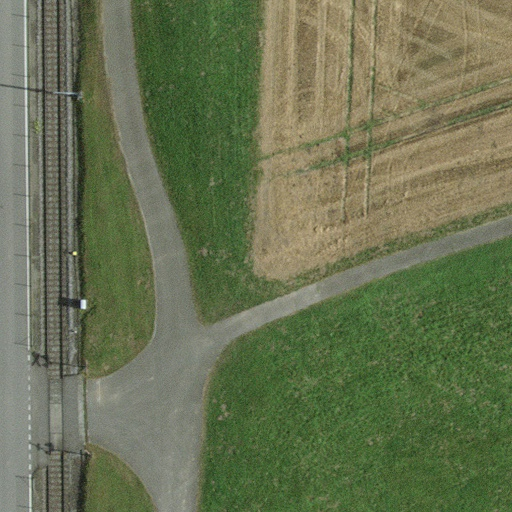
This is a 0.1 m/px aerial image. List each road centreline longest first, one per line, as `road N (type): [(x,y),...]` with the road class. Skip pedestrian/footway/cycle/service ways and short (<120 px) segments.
road 1 (residential): [(8,0),(9,511)]
road 2 (track): [(167,374),(172,289),(163,230),(129,126),(114,0)]
road 3 (track): [(171,511),(167,374),(48,412),(8,414)]
